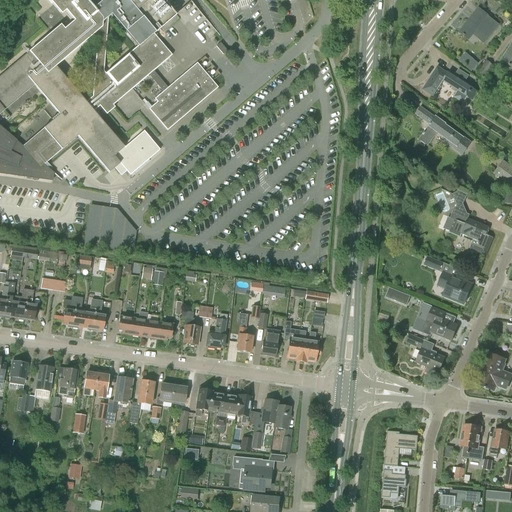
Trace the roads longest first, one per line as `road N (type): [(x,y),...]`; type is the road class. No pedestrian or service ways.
road 1 (primary): [(346,388),(376,0)]
road 2 (residential): [(308,383),(0,335)]
road 3 (residential): [(447,401),(511,243)]
road 4 (residential): [(295,511),(308,383)]
road 5 (primary): [(335,511),(346,388)]
